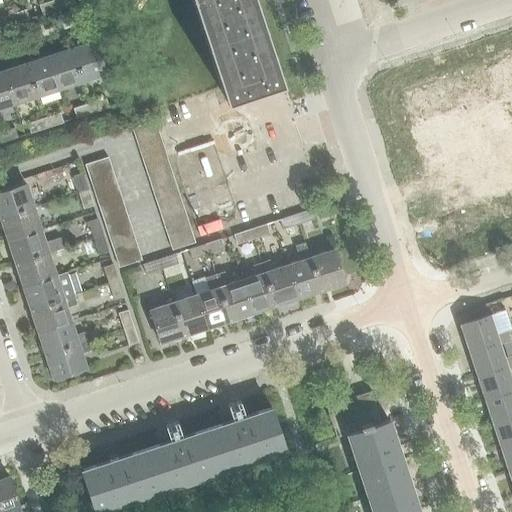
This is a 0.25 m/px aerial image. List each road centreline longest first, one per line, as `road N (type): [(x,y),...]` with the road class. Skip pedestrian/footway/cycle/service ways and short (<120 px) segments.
road 1 (residential): [(33,424),(407,297)]
road 2 (residential): [(407,297),(345,128),(329,59)]
road 3 (residential): [(475,511),(407,297)]
road 4 (residential): [(329,59),(504,0)]
